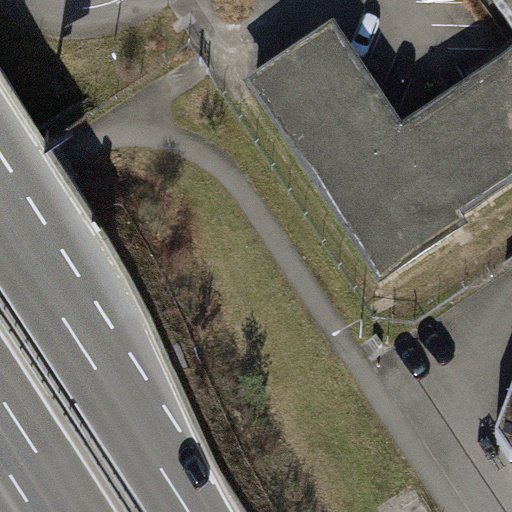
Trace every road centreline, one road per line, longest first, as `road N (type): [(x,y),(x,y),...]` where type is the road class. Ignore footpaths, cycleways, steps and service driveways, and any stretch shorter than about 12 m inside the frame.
road 1 (motorway): [(188,511),(0,215)]
road 2 (motorway): [(0,393),(76,511)]
